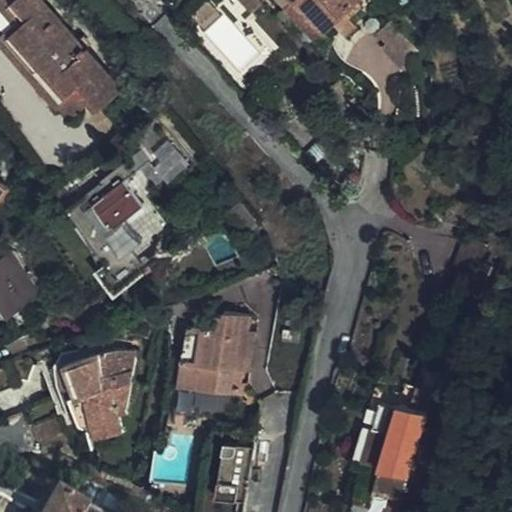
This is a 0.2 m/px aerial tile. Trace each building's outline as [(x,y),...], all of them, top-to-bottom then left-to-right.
[(0,0),(0,12),(2,14),(17,0),(0,0)] [(0,15),(0,43),(8,36),(50,82),(46,86),(73,116),(97,95),(105,103),(128,81),(92,42),(86,47),(43,0),(17,0),(2,14),(0,15)] [(217,8),(209,0),(195,13),(202,21),(217,8)] [(261,0),(260,0),(240,0),(250,10),(261,0)] [(362,4),(358,0),(267,0),(309,45),(332,24),(335,28),(349,16),(362,4)] [(349,16),(335,28),(342,36),(356,23),(349,16)] [(401,65),(416,51),(419,48),(392,19),(390,20),(377,32),(387,42),(383,46),(401,65)] [(228,82),(239,94),(247,87),(236,75),(228,82)] [(341,90),(331,79),(325,84),(335,95),(341,90)] [(130,131),(154,109),(128,81),(105,103),(130,131)] [(360,107),(350,95),(344,101),(354,112),(360,107)] [(335,125),(311,99),(293,115),(318,142),(322,137),(326,141),(331,137),(326,132),(335,125)] [(178,151),(156,130),(133,155),(155,176),(178,151)] [(115,178),(118,175),(122,172),(112,161),(109,165),(92,180),(95,183),(92,186),(90,183),(67,208),(114,258),(138,236),(121,218),(109,204),(125,189),(115,178)] [(137,202),(125,189),(109,204),(121,218),(137,202)] [(150,260),(133,241),(114,258),(105,267),(122,285),(150,260)] [(41,293),(11,247),(0,253),(0,305),(6,315),(41,293)] [(218,312),(218,316),(217,325),(207,324),(185,320),(180,362),(190,363),(188,385),(234,391),(236,377),(243,315),(218,312)] [(217,325),(218,316),(208,315),(207,324),(217,325)] [(60,363),(73,398),(83,394),(88,419),(91,435),(119,431),(115,407),(122,406),(131,349),(108,346),(106,346),(102,347),(60,363)] [(190,363),(180,362),(177,384),(188,385),(190,363)] [(244,378),(236,377),(234,391),(242,392),(244,378)] [(411,384),(405,405),(426,410),(431,390),(411,384)] [(83,394),(73,398),(65,400),(71,417),(73,419),(74,420),(76,421),(78,421),(88,419),(83,394)] [(426,410),(405,405),(397,402),(397,403),(377,398),(362,457),(379,462),(372,488),(392,493),(398,495),(402,496),(407,477),(413,479),(417,463),(413,462),(414,456),(426,410)] [(55,414),(49,400),(23,408),(29,424),(55,414)] [(234,511),(242,511),(252,449),(227,445),(217,501),(236,503),(234,511)] [(21,460),(0,452),(0,484),(10,489),(21,460)] [(122,511),(127,499),(98,489),(92,507),(105,511),(122,511)] [(93,511),(56,492),(43,511),(93,511)] [(388,511),(398,495),(392,493),(381,511),(388,511)]
